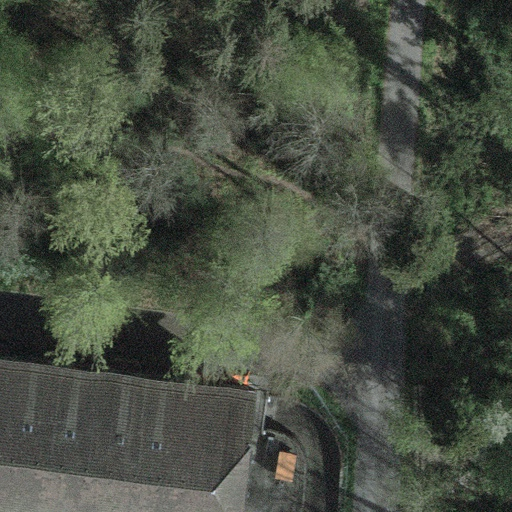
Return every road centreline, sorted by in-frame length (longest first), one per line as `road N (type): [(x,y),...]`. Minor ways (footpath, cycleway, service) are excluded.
road 1 (unclassified): [(379,310),(405,0)]
road 2 (residential): [(373,511),(379,310)]
